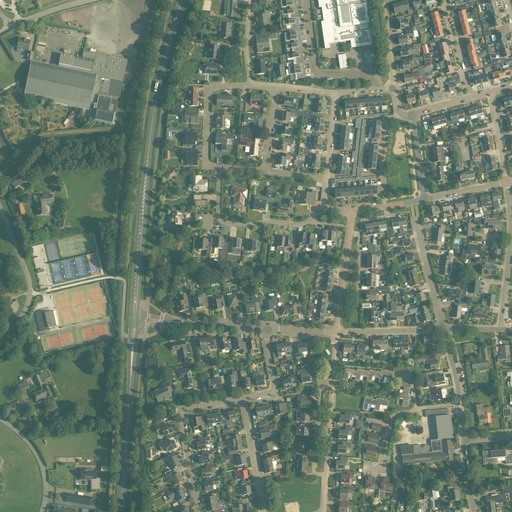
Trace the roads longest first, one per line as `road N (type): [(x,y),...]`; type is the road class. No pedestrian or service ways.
road 1 (secondary): [(135,317),(153,115),(182,0)]
road 2 (secondary): [(121,511),(135,317)]
road 3 (unclassified): [(0,343),(30,290),(0,206)]
road 4 (residential): [(310,221),(222,222),(218,167)]
road 5 (residential): [(322,511),(331,387)]
road 6 (residential): [(218,167),(206,159),(208,92),(249,84)]
road 7 (residential): [(379,468),(397,415),(459,404)]
